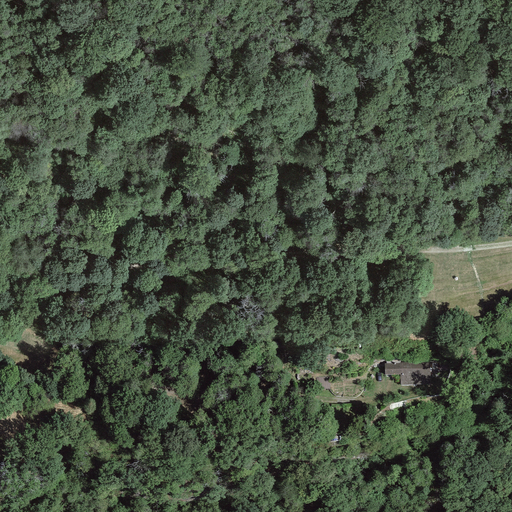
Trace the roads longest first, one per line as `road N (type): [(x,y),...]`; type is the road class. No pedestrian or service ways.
road 1 (track): [(0,347),(82,374),(207,393),(250,387),(289,397),(372,397)]
road 2 (track): [(202,256),(511,242)]
road 3 (track): [(0,339),(54,290),(77,280),(202,256)]
